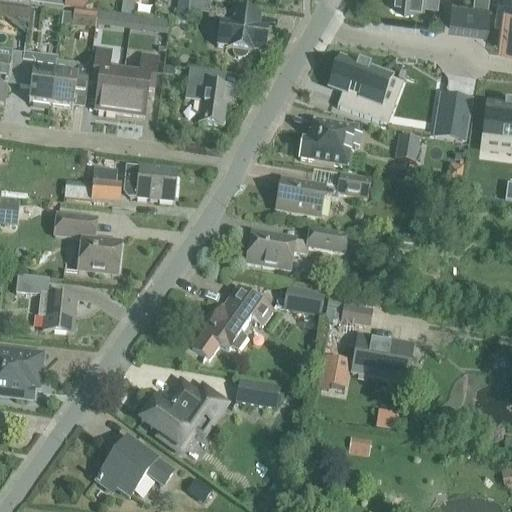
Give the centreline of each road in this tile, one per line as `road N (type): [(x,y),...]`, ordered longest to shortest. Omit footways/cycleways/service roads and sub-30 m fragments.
road 1 (unclassified): [(6,511),(239,165),(324,18)]
road 2 (residential): [(324,18),(448,57),(511,64)]
road 3 (residential): [(156,152),(0,133)]
